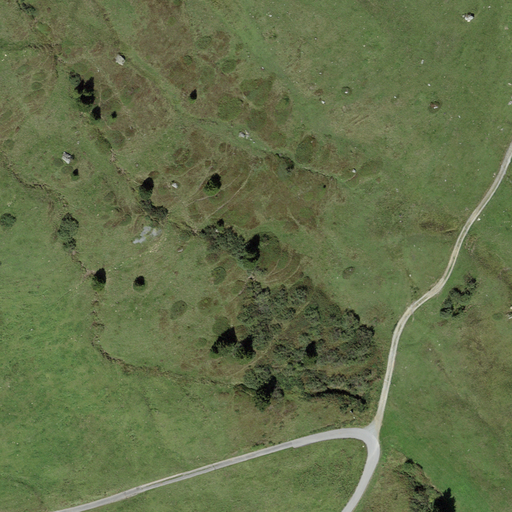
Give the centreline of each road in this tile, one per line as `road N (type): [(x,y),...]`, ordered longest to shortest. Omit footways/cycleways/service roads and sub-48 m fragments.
road 1 (track): [(367,435),(401,322),(448,277),(511,159)]
road 2 (unclassified): [(66,511),(314,438),(367,435)]
